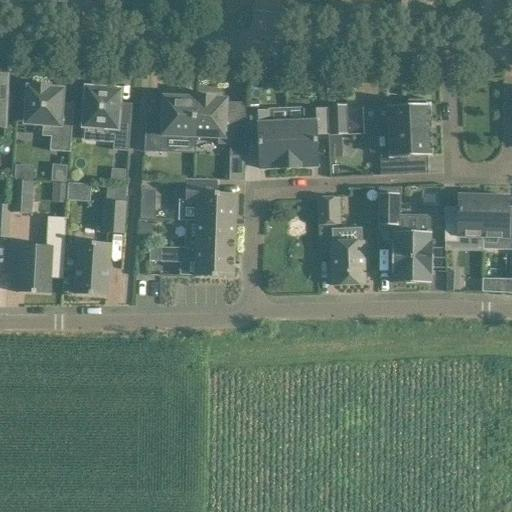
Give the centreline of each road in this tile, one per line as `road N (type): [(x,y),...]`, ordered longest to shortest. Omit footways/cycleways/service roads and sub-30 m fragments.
road 1 (residential): [(0,39),(261,48)]
road 2 (residential): [(251,310),(511,313)]
road 3 (residential): [(0,321),(230,321),(251,310)]
road 4 (residential): [(251,310),(253,202),(267,189),(343,184)]
road 5 (residential): [(511,180),(449,181),(442,51)]
road 6 (residential): [(261,48),(442,51)]
